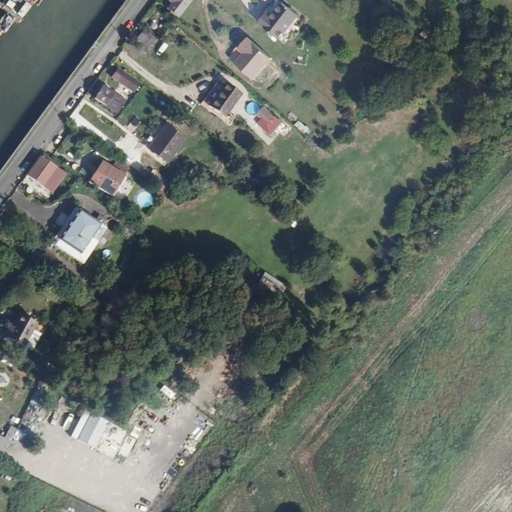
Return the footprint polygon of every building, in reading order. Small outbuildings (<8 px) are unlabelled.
[(185,0),(183,0),(177,7),(173,4),(170,8),(180,15),(190,3),(185,0)] [(284,0),(267,19),(287,37),(306,15),(290,0),(284,0)] [(130,45),(144,55),(156,39),(143,28),(130,45)] [(244,54),(235,65),(253,81),(271,60),(248,39),(239,49),(244,54)] [(239,49),(230,60),(235,65),(244,54),(239,49)] [(116,69),(111,77),(135,93),(140,84),(116,69)] [(213,88),(209,93),(214,97),(224,84),(222,82),(216,90),(213,88)] [(224,84),(214,97),(229,110),(239,96),(224,84)] [(102,86),(93,100),(106,108),(115,95),(102,86)] [(209,93),(199,105),(205,109),(207,106),(214,97),(209,93)] [(115,95),(106,108),(116,114),(124,101),(115,95)] [(214,97),(207,106),(222,119),(229,110),(214,97)] [(262,118),(257,122),(269,136),(283,124),(265,105),(256,113),(262,118)] [(205,109),(220,121),(222,119),(207,106),(205,109)] [(165,125),(148,149),(167,162),(184,139),(165,125)] [(39,154),(31,166),(35,167),(43,157),(39,154)] [(36,167),(30,177),(46,187),(59,167),(43,157),(35,167),(36,167)] [(105,160),(99,169),(105,173),(112,164),(105,160)] [(112,164),(105,173),(104,176),(117,185),(125,174),(112,164)] [(31,166),(26,175),(29,176),(35,167),(31,166)] [(146,179),(167,194),(172,186),(152,170),(146,179)] [(98,184),(112,193),(117,185),(104,176),(98,184)] [(66,226),(59,238),(81,252),(102,221),(79,206),(72,217),(76,219),(70,228),(66,226)] [(72,217),(66,226),(70,228),(76,219),(72,217)] [(5,317),(0,327),(0,336),(1,337),(6,339),(14,324),(21,328),(25,320),(9,311),(5,317)] [(14,324),(6,339),(13,343),(21,328),(14,324)] [(337,351),(322,364),(331,374),(346,360),(337,351)] [(136,431),(147,438),(156,424),(145,417),(136,431)] [(9,425),(4,437),(0,435),(0,447),(8,450),(16,428),(9,425)] [(94,443),(111,457),(122,444),(105,430),(94,443)]
